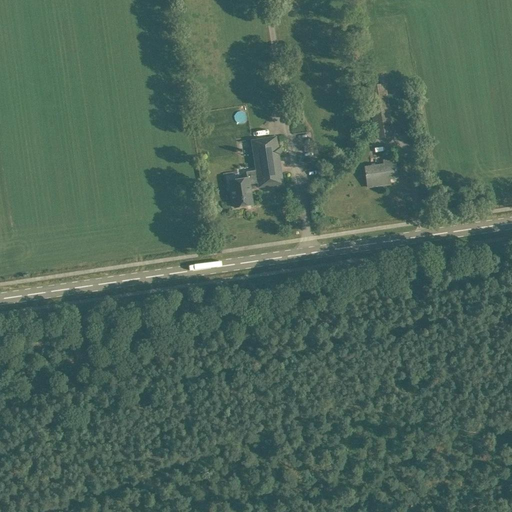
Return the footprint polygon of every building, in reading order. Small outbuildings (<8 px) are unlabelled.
[(377,140),(393,137),(384,84),(368,86),(377,140)] [(264,180),(282,177),(276,137),(252,141),(256,168),(263,166),(264,180)] [(396,168),(395,166),(395,159),(383,160),(383,165),(365,167),(366,177),(367,187),(390,184),(390,179),(397,178),(396,168)] [(263,166),(256,168),(256,171),(247,172),(248,178),(229,181),(232,199),(233,198),(235,207),(253,205),(249,184),(258,183),(259,187),(265,186),(264,180),(263,166)] [(264,180),(265,186),(283,184),(282,177),(264,180)]
